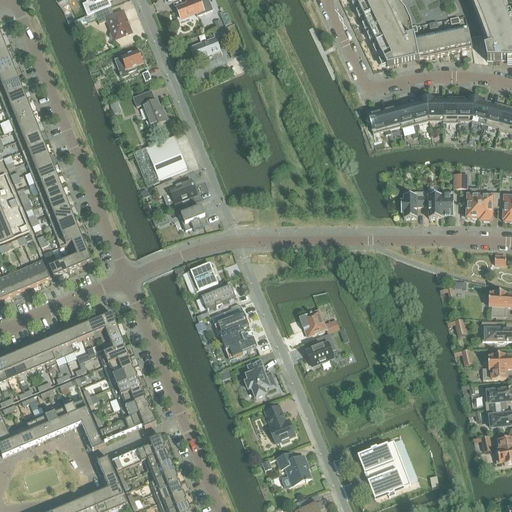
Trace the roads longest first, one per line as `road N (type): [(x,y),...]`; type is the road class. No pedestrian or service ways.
road 1 (residential): [(511,243),(237,242),(123,277)]
road 2 (residential): [(13,0),(123,277)]
road 3 (residential): [(347,511),(242,254)]
road 4 (residential): [(123,277),(219,511)]
road 5 (residential): [(230,223),(140,0)]
road 6 (residential): [(511,84),(454,76),(368,89)]
road 7 (residential): [(123,277),(0,331)]
